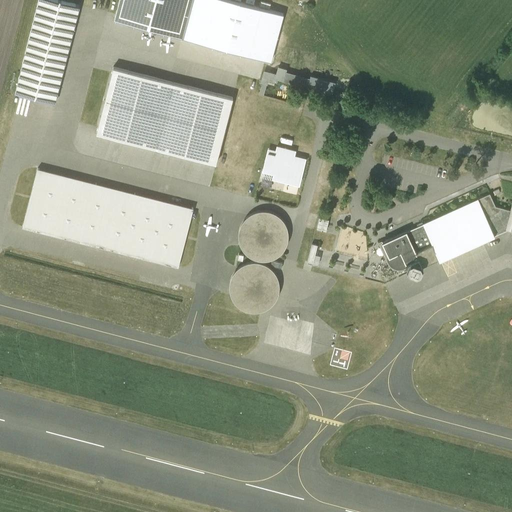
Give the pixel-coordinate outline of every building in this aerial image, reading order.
[(58,0),(38,0),(15,93),(20,94),(54,103),(79,5),(58,0)] [(118,0),(115,14),(114,19),(182,37),(271,61),(284,14),(231,0),(118,0)] [(276,74),(263,70),(260,83),(261,83),(258,93),(264,95),(267,83),(273,85),(274,82),(277,82),(277,80),(307,88),(309,78),(285,72),(286,69),(278,67),(276,74)] [(232,98),(112,68),(111,73),(97,127),(96,134),(215,164),(232,98)] [(296,150),(276,145),(275,150),(267,148),(262,171),(274,173),(272,178),(299,185),(300,185),(306,158),(294,155),(296,150)] [(193,208),(38,168),(30,196),(30,199),(22,227),(178,267),(185,239),(186,236),(193,208)] [(394,197),(385,189),(381,194),(390,201),(394,197)] [(424,222),(423,223),(438,258),(439,260),(506,229),(511,210),(510,209),(495,205),(490,193),(424,222)] [(287,239),(288,235),(286,225),(280,217),(272,212),(262,210),(253,212),(245,218),(240,226),(238,236),(240,245),(246,253),(254,258),(263,260),(273,258),(274,257),(281,252),(286,244),(287,239)] [(329,219),(320,217),(317,229),(323,230),(327,228),(329,219)] [(406,230),(382,241),(391,261),(393,264),(397,266),(402,265),(406,265),(410,274),(412,275),(415,275),(417,275),(418,274),(419,273),(420,272),(423,267),(423,266),(438,258),(423,223),(420,225),(407,231),(406,230)] [(318,245),(312,243),(308,257),(307,262),(313,264),(317,249),(318,245)] [(282,262),(271,260),(270,266),(281,268),(282,262)] [(270,267),(263,263),(259,262),(254,261),(244,263),(238,268),(236,269),(231,277),(229,287),(231,295),(232,297),(237,305),(246,310),(255,311),(261,310),(265,309),(273,303),(277,294),(278,284),(276,275),(270,267)]
